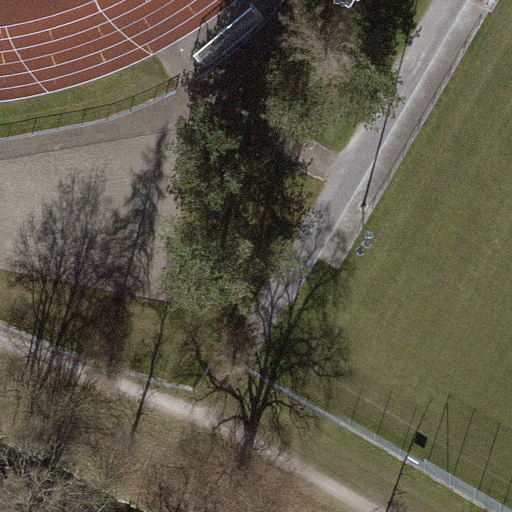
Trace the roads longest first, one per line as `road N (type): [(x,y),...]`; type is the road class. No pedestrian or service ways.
road 1 (track): [(204,434),(459,0)]
road 2 (track): [(0,345),(362,511)]
